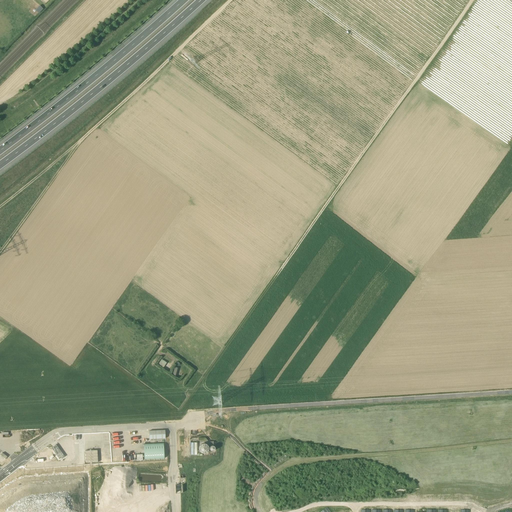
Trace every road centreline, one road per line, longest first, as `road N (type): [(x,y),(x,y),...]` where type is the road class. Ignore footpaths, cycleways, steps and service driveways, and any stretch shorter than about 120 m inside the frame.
road 1 (track): [(472,0),(171,425)]
road 2 (track): [(197,418),(511,393)]
road 3 (track): [(233,0),(0,205)]
road 4 (track): [(258,511),(253,496),(284,466),(511,442)]
road 5 (motorway): [(0,165),(201,0)]
road 6 (motorway): [(183,0),(0,150)]
road 7 (track): [(137,0),(0,105)]
road 8 (track): [(79,142),(0,249)]
